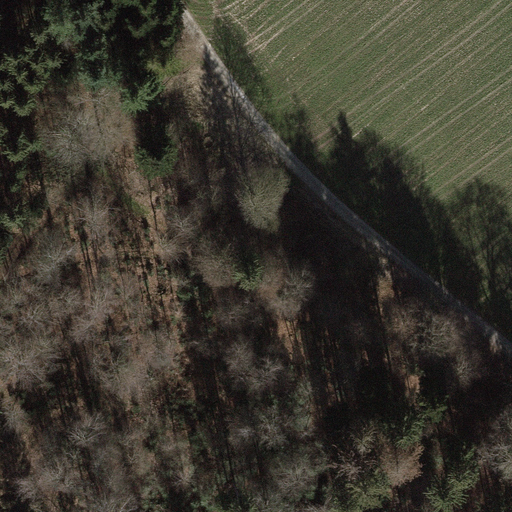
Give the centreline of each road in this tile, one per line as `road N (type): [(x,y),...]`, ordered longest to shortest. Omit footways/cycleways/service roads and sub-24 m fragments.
road 1 (track): [(161,0),(196,59),(511,343)]
road 2 (track): [(0,269),(196,59)]
